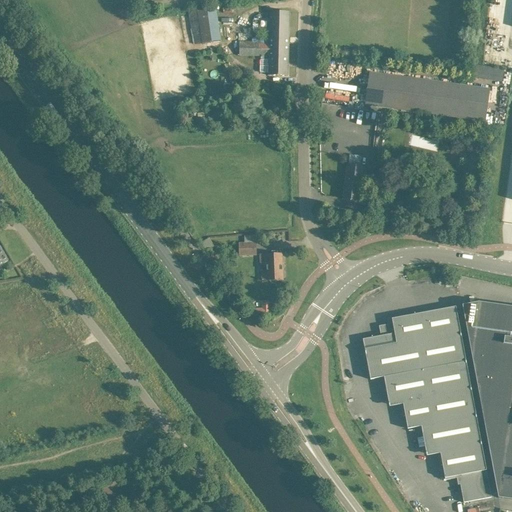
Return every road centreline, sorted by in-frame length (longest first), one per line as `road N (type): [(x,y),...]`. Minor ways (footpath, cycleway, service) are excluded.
road 1 (tertiary): [(194,295),(0,35)]
road 2 (unclassified): [(159,416),(0,201)]
road 3 (unclassified): [(318,241),(303,196),(306,0)]
road 4 (unknown): [(401,299),(360,323),(359,369),(377,419),(433,485)]
road 5 (unclassified): [(348,281),(408,252),(439,250),(511,267)]
